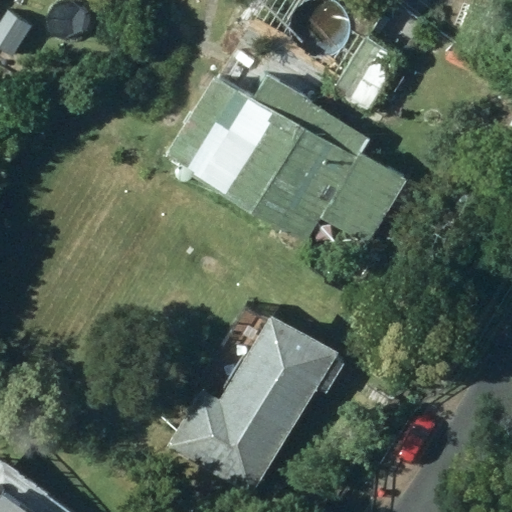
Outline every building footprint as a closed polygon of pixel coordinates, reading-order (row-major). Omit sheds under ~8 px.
[(267,0),(255,17),(287,39),(385,110),(437,37),(418,24),(385,0),(267,0)] [(385,0),(418,24),(435,0),(385,0)] [(199,178),(309,244),(323,217),(371,245),(379,230),(397,241),(425,193),(363,155),(385,117),(323,80),(311,102),(273,79),(259,102),(222,79),(174,156),(202,173),(199,178)] [(256,494),(342,355),(280,317),(225,404),(208,393),(176,445),(256,494)] [(0,507),(0,511),(31,511),(10,495),(0,507)]
